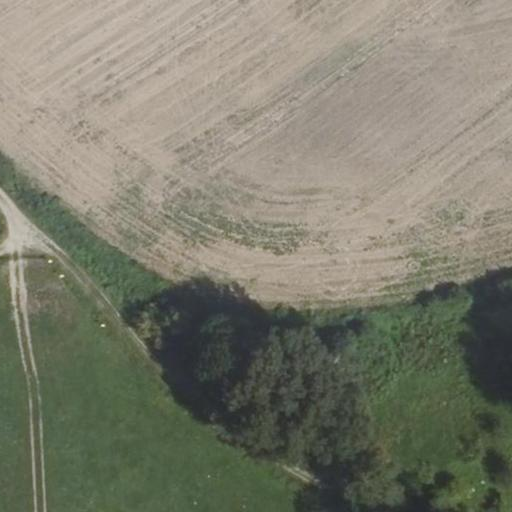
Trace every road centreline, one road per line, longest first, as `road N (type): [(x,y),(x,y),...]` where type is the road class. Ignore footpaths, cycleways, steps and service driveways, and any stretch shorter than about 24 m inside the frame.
road 1 (track): [(347,511),(234,437),(25,231)]
road 2 (track): [(37,511),(25,231)]
